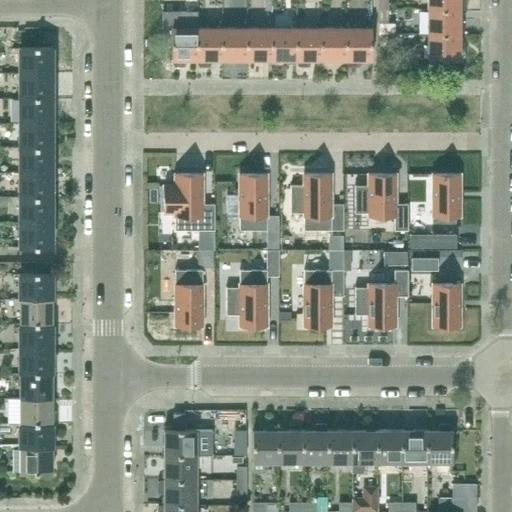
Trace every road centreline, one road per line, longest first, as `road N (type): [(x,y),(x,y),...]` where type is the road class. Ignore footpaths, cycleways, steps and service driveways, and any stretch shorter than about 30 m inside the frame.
road 1 (residential): [(505,376),(110,378)]
road 2 (residential): [(110,378),(110,2)]
road 3 (residential): [(505,376),(505,0)]
road 4 (residential): [(505,511),(505,376)]
road 5 (residential): [(108,511),(110,378)]
